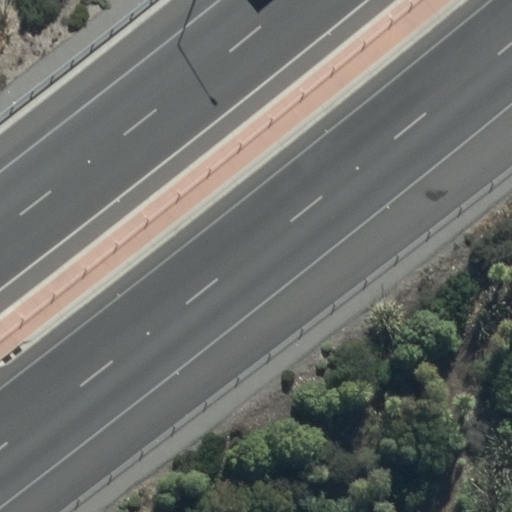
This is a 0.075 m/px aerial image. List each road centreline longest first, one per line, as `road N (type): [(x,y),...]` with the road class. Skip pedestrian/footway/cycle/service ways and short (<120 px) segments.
road 1 (motorway): [(511,41),(0,446)]
road 2 (motorway): [(0,229),(293,0)]
